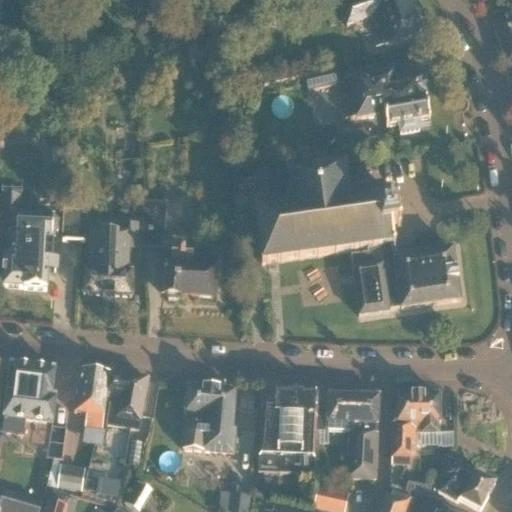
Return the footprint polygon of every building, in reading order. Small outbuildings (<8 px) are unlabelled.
[(378,30),(385,49),(417,39),(419,33),(415,22),(410,19),(403,0),(381,0),(377,2),(376,0),(366,0),(339,9),(346,30),(370,22),(373,31),(378,30)] [(511,65),(511,23),(493,30),(505,68),(511,65)] [(304,78),(308,95),(337,88),(334,72),(304,78)] [(392,78),(378,81),(378,76),(349,82),(349,84),(343,85),(350,122),(356,121),(356,123),(382,119),(384,131),(398,129),(400,138),(418,134),(417,125),(429,123),(425,101),(427,100),(424,82),(393,87),(392,78)] [(265,210),(254,211),(262,268),(367,253),(368,257),(351,259),(353,272),(352,272),(359,320),(389,316),(388,313),(400,312),(400,313),(460,305),(453,253),(394,261),(393,249),(394,249),(391,230),(399,229),(396,209),(388,210),(385,193),(348,198),(346,185),(357,183),(355,171),(344,173),(344,171),(288,179),(276,181),(278,194),(267,195),(269,209),(265,210)] [(244,211),(243,196),(233,197),(234,212),(244,211)] [(36,212),(36,219),(20,218),(20,202),(0,201),(0,226),(1,226),(0,238),(8,240),(7,258),(3,258),(2,292),(23,293),(23,294),(46,295),(47,275),(55,276),(56,263),(51,263),(52,239),(57,235),(58,227),(52,222),(52,213),(36,212)] [(180,300),(214,302),(216,277),(213,277),(214,264),(184,262),(185,244),(163,243),(162,243),(165,207),(141,205),(142,253),(162,254),(161,280),(166,280),(164,298),(168,304),(177,305),(180,300)] [(62,244),(85,245),(87,215),(63,214),(62,244)] [(90,235),(88,273),(84,273),(83,298),(131,301),(133,275),(128,275),(129,253),(140,253),(140,227),(123,227),(122,237),(90,235)] [(10,367),(2,435),(23,438),(25,423),(52,427),(55,399),(51,399),(54,372),(10,367)] [(105,408),(109,378),(81,375),(78,399),(76,399),(74,417),(86,419),(85,431),(101,433),(105,408)] [(141,425),(147,383),(147,382),(109,378),(105,408),(114,409),(112,421),(106,420),(104,443),(116,444),(118,421),(141,425)] [(183,453),(233,458),(235,433),(232,432),(235,394),(187,390),(184,419),(186,419),(183,453)] [(316,416),(316,398),(274,396),(273,418),(262,418),(260,458),(259,458),(258,476),(313,478),(314,445),(315,436),(315,434),(316,417),(316,416)] [(348,434),(350,399),(329,398),(329,417),(328,434),(348,434)] [(350,399),(348,434),(347,482),(375,483),(378,400),(350,399)] [(391,472),(415,472),(415,433),(420,433),(420,437),(438,438),(438,400),(395,400),(395,426),(390,427),(391,472)] [(315,434),(315,436),(328,436),(328,434),(329,417),(316,416),(316,417),(315,434)] [(441,451),(457,450),(456,436),(440,437),(441,451)] [(85,472),(60,469),(56,493),(81,496),(85,472)] [(472,475),(470,479),(457,473),(454,479),(447,476),(446,477),(440,474),(432,491),(457,504),(458,501),(479,511),(480,511),(494,486),(472,475)] [(270,483),(258,483),(258,496),(270,496),(270,483)] [(131,511),(141,511),(152,495),(136,486),(123,507),(131,511)] [(428,504),(431,491),(419,488),(417,500),(428,504)] [(313,511),(345,511),(348,497),(318,490),(313,511)] [(250,511),(252,497),(222,494),(220,511),(250,511)] [(407,511),(411,503),(391,495),(390,500),(386,499),(381,511),(407,511)] [(43,511),(66,511),(68,508),(46,502),(43,511)] [(23,503),(20,511),(37,511),(39,507),(23,503)] [(449,511),(423,503),(419,511),(449,511)]
